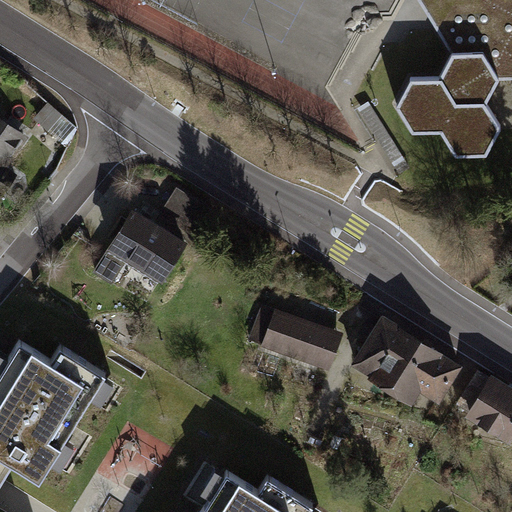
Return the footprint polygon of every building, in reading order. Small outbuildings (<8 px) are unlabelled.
[(511,0),(482,0),(482,1),(452,2),(437,29),(452,52),(440,77),(411,77),(397,103),(413,129),(442,128),(456,152),(486,151),(500,124),(485,101),(498,76),(511,76),(511,0)] [(420,0),(437,29),(452,2),(482,1),(482,0),(420,0)] [(38,116),(67,143),(75,127),(49,103),(38,116)] [(0,192),(1,193),(15,174),(4,166),(23,138),(0,122),(0,192)] [(410,167),(388,132),(377,139),(399,173),(410,167)] [(183,226),(198,201),(176,188),(161,213),(183,226)] [(198,201),(183,226),(191,230),(206,206),(198,201)] [(132,210),(111,244),(126,253),(162,276),(183,242),(132,210)] [(126,253),(111,244),(95,270),(110,279),(126,253)] [(263,341),(274,314),(263,310),(253,338),(263,341)] [(297,322),(274,313),(274,314),(263,341),(329,366),(336,347),(293,331),(297,322)] [(383,317),(355,362),(373,373),(380,361),(401,374),(421,341),(383,317)] [(51,359),(19,339),(0,369),(0,480),(12,461),(39,478),(105,372),(60,344),(51,359)] [(459,364),(421,341),(401,374),(438,398),(459,364)] [(511,430),(511,389),(492,377),(492,378),(478,370),(458,403),(472,411),(471,412),(509,435),(511,430)] [(199,511),(307,511),(313,502),(267,474),(258,489),(227,469),(199,511)]
